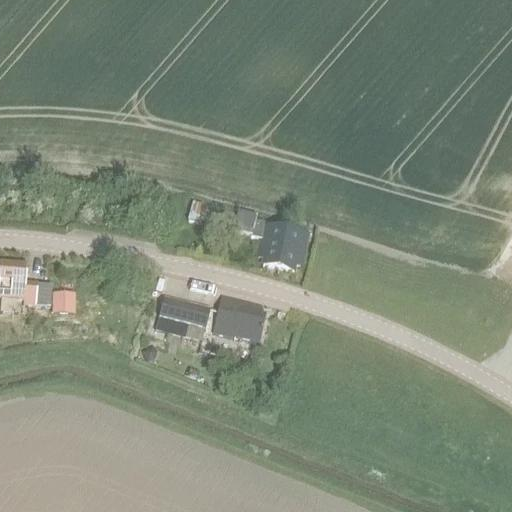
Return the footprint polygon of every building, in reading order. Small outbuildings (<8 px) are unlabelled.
[(192,206),(187,224),(197,227),(202,209),(192,206)] [(236,218),(232,235),(249,240),(249,241),(259,244),(256,260),(263,262),(262,269),(292,275),(294,268),(301,270),(307,239),(263,230),(264,227),(254,225),(255,219),(236,215),(236,218)] [(0,316),(15,318),(16,305),(24,306),(23,311),(34,312),(49,313),(51,288),(36,287),(25,286),(26,269),(0,266),(0,316)] [(74,291),(51,291),(51,320),(74,320),(74,291)] [(164,301),(155,335),(184,342),(188,329),(204,333),(209,313),(164,301)] [(260,347),(266,319),(261,318),(263,312),(223,303),(214,337),(260,347)] [(204,341),(203,354),(215,356),(216,342),(204,341)] [(153,350),(142,355),(147,367),(154,364),(156,357),(153,350)]
